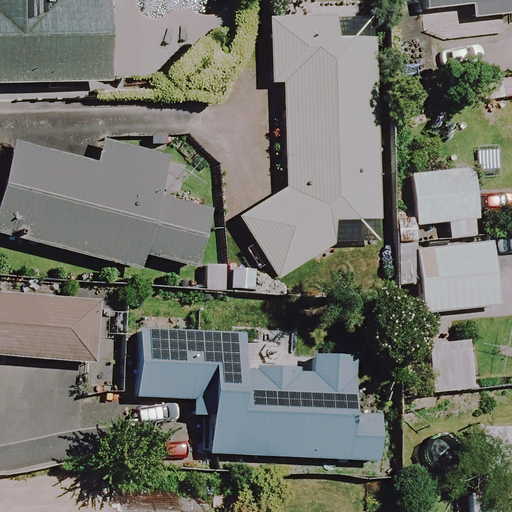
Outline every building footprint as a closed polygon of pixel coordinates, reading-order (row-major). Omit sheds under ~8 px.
[(0,0),(0,90),(95,88),(93,14),(108,14),(107,0),(0,0)] [(511,0),(407,0),(408,15),(460,12),(460,23),(511,20),(511,0)] [(267,284),(323,251),(371,249),(371,224),(364,22),(260,26),(262,85),(270,85),(274,197),(231,223),(267,284)] [(152,161),(89,147),(84,170),(0,150),(0,243),(130,274),(132,261),(184,274),(197,216),(142,203),(152,161)] [(472,241),(463,172),(401,179),(407,230),(435,226),(437,246),(472,241)] [(490,309),(484,248),(407,257),(414,317),(490,309)] [(107,405),(110,372),(115,308),(0,298),(0,362),(78,369),(75,402),(107,405)] [(195,424),(195,462),(368,465),(369,418),(341,418),(342,364),(236,363),(236,338),(121,337),(120,403),(184,403),(184,424),(195,424)] [(458,511),(511,511),(511,506),(491,509),(490,495),(457,498),(458,511)]
